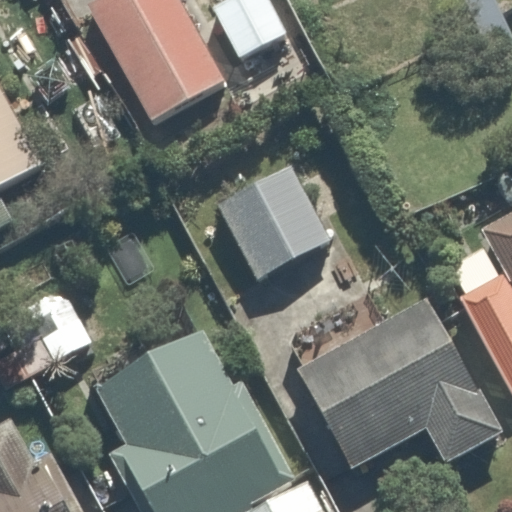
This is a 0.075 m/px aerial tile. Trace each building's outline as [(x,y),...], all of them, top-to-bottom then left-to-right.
[(0,0),(0,189),(89,146),(16,0),(0,0)] [(88,0),(146,118),(294,45),(271,0),(214,0),(196,9),(191,0),(88,0)] [(293,153),(213,200),(261,281),(341,233),(293,153)] [(511,391),(511,208),(483,223),(507,272),(453,298),(502,396),(511,391)] [(412,449),(426,478),(499,442),(433,308),(282,382),(333,487),(412,449)] [(113,447),(99,454),(127,511),(326,511),(318,495),(267,390),(229,313),(83,385),(113,447)] [(64,476),(27,400),(0,413),(0,511),(109,511),(86,465),(64,476)]
